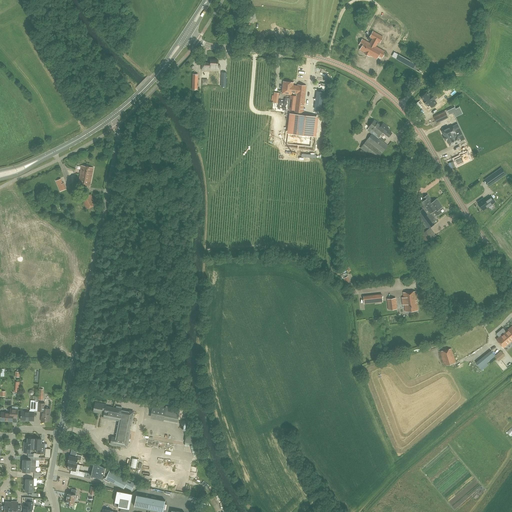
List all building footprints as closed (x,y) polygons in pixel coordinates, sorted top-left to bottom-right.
[(380,42),(383,36),(373,31),(369,37),(373,39),(370,44),(368,43),(366,46),(363,44),(360,49),(373,56),(374,53),(379,55),(381,50),(375,47),(378,41),(380,42)] [(416,70),(418,65),(399,54),(396,59),(416,70)] [(219,70),(220,65),(217,65),(217,60),(210,60),(210,63),(202,63),(202,70),(208,70),(208,67),(210,67),(210,70),(219,70)] [(293,83),(283,81),(282,93),(291,94),(291,92),(294,93),(295,86),(293,86),(293,83)] [(306,86),(298,85),(297,86),(295,86),(294,93),(297,93),(295,111),(303,112),(306,86)] [(427,92),(421,97),(423,100),(427,104),(428,106),(430,105),(432,107),(436,103),(434,101),(435,101),(434,100),(430,95),(429,94),(427,92)] [(420,101),(413,106),(417,111),(422,107),(420,105),(422,104),(420,101)] [(450,102),(441,106),(443,112),(452,108),(450,102)] [(458,111),(454,113),(455,116),(462,113),(459,107),(456,108),(458,111)] [(434,117),(436,123),(447,117),(445,112),(434,117)] [(318,116),(289,113),(287,133),(316,136),(318,116)] [(381,126),(374,120),(369,127),(374,131),(379,135),(383,131),(385,132),(384,133),(388,137),(392,133),(387,130),(388,128),(383,123),(381,126)] [(452,126),(442,131),(445,137),(444,137),(445,140),(447,139),(450,145),(454,143),(455,144),(459,142),(457,137),(463,135),(459,127),(454,130),(452,126)] [(374,131),(360,148),(376,160),(387,146),(378,138),(380,136),(379,135),(374,131)] [(461,156),(454,159),(457,166),(470,160),(466,152),(460,155),(461,156)] [(90,186),(93,168),(82,165),(80,173),(78,184),(90,186)] [(494,182),(503,176),(502,175),(501,173),(504,171),(502,168),(490,176),(491,176),(494,181),(494,182)] [(63,183),(61,178),(56,181),(60,191),(66,189),(64,182),(63,183)] [(91,194),(85,197),(81,199),(87,209),(96,204),(91,194)] [(432,202),(427,195),(423,198),(425,200),(422,202),(425,206),(422,208),(424,211),(434,204),(432,202)] [(489,206),(495,202),(491,197),(485,201),(483,198),(477,202),(483,210),(488,206),(489,206)] [(434,204),(427,209),(430,213),(431,213),(432,212),(433,213),(435,212),(437,215),(441,212),(439,209),(442,207),(436,199),(432,202),(434,204)] [(422,208),(415,213),(419,218),(415,220),(415,230),(425,243),(435,236),(429,228),(434,224),(432,222),(436,219),(434,217),(431,213),(430,213),(427,209),(424,211),(422,208)] [(124,269),(127,274),(135,269),(131,264),(124,269)] [(405,312),(417,310),(415,291),(403,293),(403,297),(401,297),(402,305),(404,305),(405,312)] [(395,298),(387,299),(388,310),(397,309),(395,298)] [(496,339),(500,344),(511,333),(511,326),(496,339)] [(503,348),(511,340),(511,333),(500,344),(503,348)] [(451,348),(440,351),(444,366),(455,363),(451,348)] [(495,356),(491,351),(476,363),(479,367),(480,368),(494,357),(495,356)] [(505,356),(502,352),(501,351),(495,356),(494,357),(498,362),(505,356)] [(42,401),(38,401),(38,403),(37,411),(42,411),(41,421),(49,422),(50,409),(44,408),(45,403),(42,403),(42,401)] [(103,418),(106,419),(112,420),(112,419),(119,420),(116,437),(112,437),(110,444),(127,447),(131,431),(130,430),(132,420),(133,421),(134,416),(133,415),(134,412),(129,411),(122,410),(122,409),(106,406),(106,405),(95,403),(94,411),(102,413),(102,410),(105,410),(103,418)] [(164,417),(165,415),(179,418),(180,408),(167,406),(166,408),(153,405),(151,414),(164,417)] [(17,418),(18,409),(12,409),(12,413),(1,412),(0,420),(13,421),(13,417),(17,418)] [(34,421),(34,412),(21,411),(21,420),(34,421)] [(30,448),(34,449),(35,439),(31,438),(32,437),(28,437),(28,438),(27,445),(24,445),(24,452),(30,453),(30,448)] [(44,453),(44,446),(41,446),(41,439),(35,439),(34,449),(38,449),(37,453),(44,453)] [(69,456),(68,462),(77,464),(77,460),(81,461),(82,456),(76,454),(76,457),(69,456)] [(28,457),(28,460),(23,460),(23,466),(36,466),(36,460),(41,460),(41,457),(33,457),(29,457),(28,457)] [(73,474),(78,475),(87,477),(88,473),(79,471),(76,470),(78,464),(68,462),(69,462),(67,468),(74,470),(73,474)] [(106,469),(94,463),(91,477),(103,480),(106,469)] [(110,470),(106,478),(124,488),(125,486),(132,490),(135,483),(110,470)] [(77,490),(72,489),(71,494),(68,493),(66,504),(67,504),(67,505),(71,506),(71,505),(74,505),(77,490)] [(133,493),(117,490),(115,502),(119,503),(118,507),(130,509),(133,493)] [(165,500),(137,495),(134,506),(163,511),(165,500)] [(32,498),(24,497),(24,501),(26,501),(25,505),(24,505),(23,511),(31,511),(32,506),(33,506),(33,502),(32,502),(32,498)] [(13,511),(20,511),(21,511),(17,511),(17,502),(14,502),(14,503),(5,502),(5,511),(13,511)]
